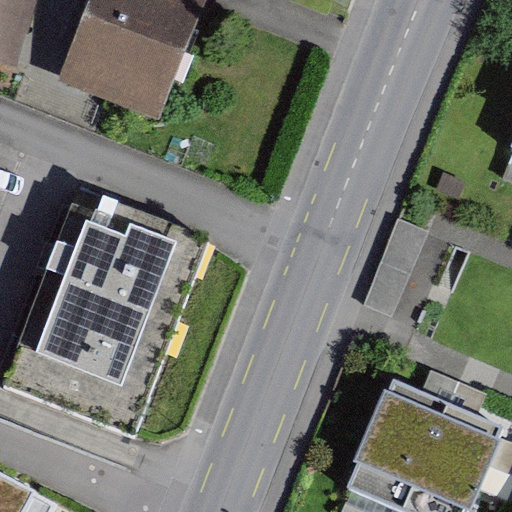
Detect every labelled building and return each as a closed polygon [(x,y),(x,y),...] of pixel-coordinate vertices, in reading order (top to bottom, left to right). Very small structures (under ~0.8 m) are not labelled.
[(41,0),(0,0),(0,80),(15,85),(41,0)] [(208,0),(91,0),(60,85),(162,122),(208,0)] [(0,381),(126,430),(199,245),(73,196),(0,381)] [(511,511),(511,437),(391,389),(342,511),(474,511),(483,495),(511,508),(511,511)] [(37,511),(52,484),(0,457),(0,511),(37,511)]
